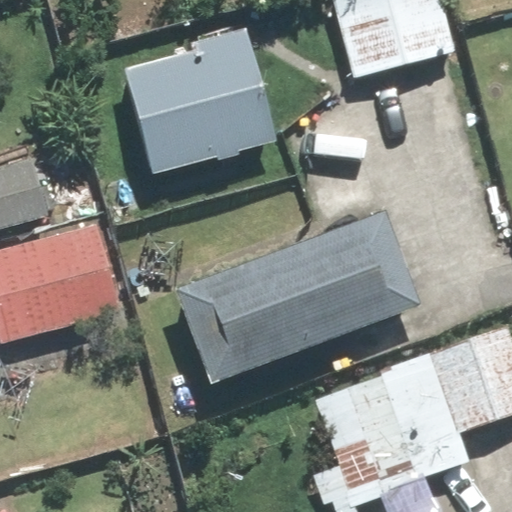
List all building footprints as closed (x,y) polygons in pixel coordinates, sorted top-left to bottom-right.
[(441,0),(334,0),(355,78),(455,53),(441,0)] [(151,175),(276,140),(245,30),(195,44),(197,50),(122,71),(151,175)] [(0,170),(0,227),(47,215),(32,161),(0,170)] [(177,288),(211,381),(420,304),(386,212),(177,288)] [(95,224),(0,250),(0,337),(1,343),(119,311),(95,224)] [(511,415),(511,337),(508,325),(381,370),(383,376),(311,401),(348,503),(468,461),(458,434),(511,415)]
